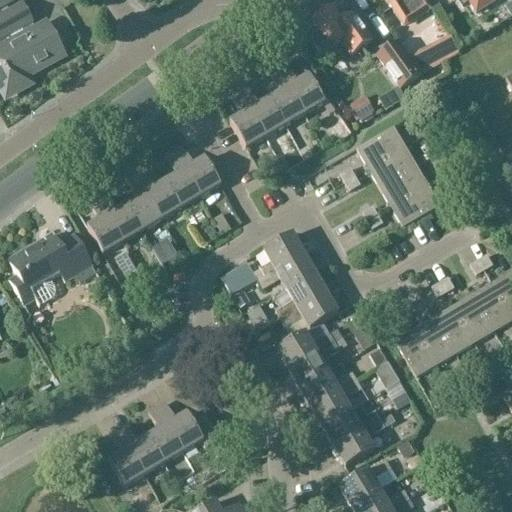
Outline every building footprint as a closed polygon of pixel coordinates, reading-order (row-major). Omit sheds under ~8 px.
[(0,15),(16,6),(12,0),(4,0),(0,2),(0,15)] [(384,0),(398,22),(405,32),(433,14),(424,0),(384,0)] [(494,0),(463,0),(475,19),(498,5),(494,0)] [(34,27),(22,6),(0,18),(0,71),(1,73),(0,73),(0,98),(4,107),(35,89),(31,81),(67,61),(46,23),(33,30),(32,28),(34,27)] [(312,24),(319,34),(314,37),(312,40),(312,43),(312,46),(313,47),(314,50),(316,52),(318,53),(323,54),(325,53),(330,50),(331,51),(340,45),(351,59),(361,51),(372,44),(353,17),(342,24),(332,10),(323,16),(320,16),(315,19),(314,22),(312,24)] [(70,45),(80,41),(69,13),(59,17),(70,45)] [(420,78),(405,56),(397,45),(376,59),(400,92),(420,78)] [(279,74),(304,119),(324,107),(308,80),(296,87),(286,70),(279,74)] [(280,97),(269,103),(285,130),(304,119),(279,74),(270,79),(280,97)] [(285,130),(269,103),(258,110),(248,92),(239,97),(265,142),(285,130)] [(265,142),(239,97),(231,102),(241,119),(229,126),(245,153),(265,142)] [(349,111),(354,118),(359,125),(373,116),(363,102),(349,111)] [(340,125),(331,130),(337,139),(345,134),(340,125)] [(368,173),(405,151),(393,131),(356,153),(368,173)] [(405,151),(368,173),(379,193),(416,171),(405,151)] [(175,157),(201,201),(220,190),(204,163),(192,170),(182,152),(175,157)] [(176,180),(165,186),(181,213),(201,201),(175,157),(166,162),(176,180)] [(428,191),(416,171),(379,193),(391,212),(428,191)] [(347,187),(357,180),(352,172),(342,178),(347,187)] [(144,175),(135,180),(161,224),(181,213),(165,186),(154,192),(144,175)] [(161,224),(135,180),(127,185),(137,202),(126,209),(142,236),(161,224)] [(362,189),(357,180),(347,187),(352,195),(362,189)] [(440,210),(428,191),(391,212),(402,232),(440,210)] [(142,236),(126,209),(115,215),(105,198),(96,203),(122,247),(142,236)] [(122,247),(96,203),(88,207),(98,225),(86,232),(102,259),(122,247)] [(369,224),(379,219),(374,211),(364,217),(369,224)] [(214,224),(222,238),(230,233),(222,219),(214,224)] [(379,219),(369,224),(373,232),(383,226),(379,219)] [(96,278),(74,239),(58,248),(52,238),(7,264),(16,279),(7,284),(23,311),(35,304),(39,310),(51,303),(54,300),(55,296),(55,291),(50,283),(60,278),(65,286),(76,280),(80,287),(96,278)] [(258,286),(304,259),(292,238),(263,255),(270,267),(253,277),(258,286)] [(169,250),(155,258),(162,270),(176,262),(169,250)] [(304,259),(258,286),(263,294),(280,284),(286,295),(315,278),(304,259)] [(488,261),(480,266),(485,276),(493,271),(488,261)] [(485,276),(480,266),(471,270),(477,281),(485,276)] [(258,286),(253,277),(235,276),(221,284),(231,301),(258,286)] [(511,276),(492,287),(511,321),(511,276)] [(315,278),(286,295),(293,306),(275,316),(280,324),(327,297),(315,278)] [(449,283),(440,288),(447,299),(455,294),(449,283)] [(511,326),(511,321),(492,287),(472,299),(494,336),(511,326)] [(447,299),(440,288),(432,293),(438,304),(447,299)] [(243,296),(233,302),(239,312),(249,306),(243,296)] [(338,317),(327,297),(280,324),(285,333),(292,329),(298,341),(305,337),(338,317)] [(494,336),(472,299),(453,310),(475,348),(494,336)] [(401,311),(407,322),(414,317),(409,307),(401,311)] [(268,321),(261,310),(246,318),(253,329),(268,321)] [(475,348),(453,310),(433,322),(455,359),(475,348)] [(407,322),(401,311),(394,315),(399,326),(407,322)] [(433,322),(413,334),(435,371),(455,359),(433,322)] [(338,334),(329,339),(334,347),(343,342),(338,334)] [(435,371),(413,334),(394,345),(416,382),(435,371)] [(305,337),(298,341),(276,354),(288,374),(334,347),(329,339),(312,349),(305,337)] [(343,342),(334,347),(335,348),(339,355),(348,350),(343,342)] [(339,355),(334,347),(288,374),(299,393),(328,376),(322,365),(339,355)] [(369,359),(376,372),(387,366),(379,353),(369,359)] [(501,363),(490,369),(495,379),(506,372),(501,363)] [(335,387),(328,376),(299,393),(311,413),(357,385),(365,381),(360,372),(335,387)] [(362,394),(357,385),(311,413),(322,432),(351,415),(345,404),(362,394)] [(511,416),(511,395),(503,401),(511,416)] [(392,404),(391,404),(397,414),(408,407),(411,406),(405,396),(402,397),(392,404)] [(175,425),(165,408),(164,406),(155,411),(183,457),(202,445),(206,452),(220,444),(205,419),(192,427),(187,418),(175,425)] [(361,410),(351,415),(322,432),(333,451),(380,424),(375,416),(367,420),(361,410)] [(147,416),(148,418),(158,435),(147,441),(163,468),(183,457),(155,411),(147,416)] [(380,424),(333,451),(345,471),(374,454),(367,442),(395,427),(390,418),(380,424)] [(163,468),(147,441),(136,448),(126,430),(118,436),(144,480),(163,468)] [(144,480),(118,436),(110,440),(120,457),(108,464),(124,491),(144,480)] [(407,445),(396,451),(403,463),(414,457),(407,445)] [(351,511),(380,494),(373,483),(391,473),(385,464),(368,474),(339,491),(351,511)] [(426,476),(416,482),(423,494),(433,488),(426,476)] [(380,494),(351,511),(393,511),(408,503),(404,495),(386,505),(380,494)] [(412,511),(413,511),(408,503),(393,511),(412,511)]
